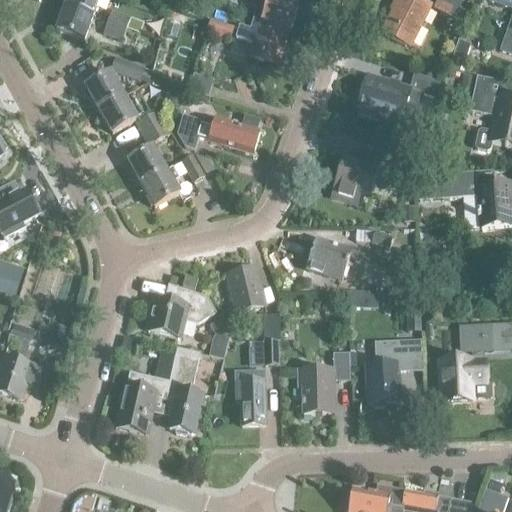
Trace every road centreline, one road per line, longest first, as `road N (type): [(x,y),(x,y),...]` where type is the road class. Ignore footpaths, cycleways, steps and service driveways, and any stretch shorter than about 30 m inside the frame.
road 1 (residential): [(123,268),(231,237),(269,215),(347,0)]
road 2 (residential): [(255,511),(265,483),(291,463),(511,459)]
road 3 (residential): [(123,268),(0,41)]
road 4 (residential): [(63,463),(123,268)]
road 5 (residential): [(214,511),(63,463)]
